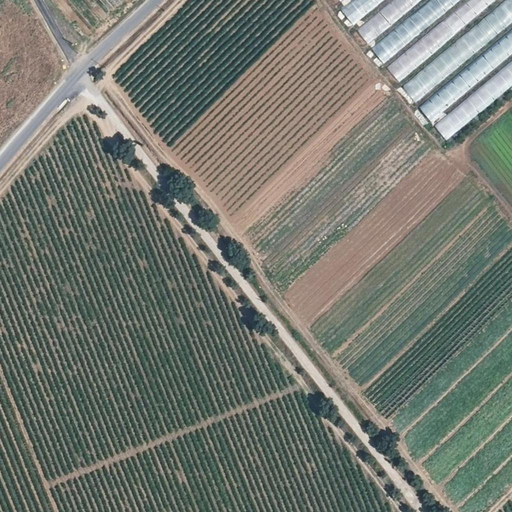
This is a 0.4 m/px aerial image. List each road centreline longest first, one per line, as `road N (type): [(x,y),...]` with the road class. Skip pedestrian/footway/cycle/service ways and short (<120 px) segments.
road 1 (unclassified): [(80,71),(421,511)]
road 2 (unclassified): [(0,163),(80,71)]
